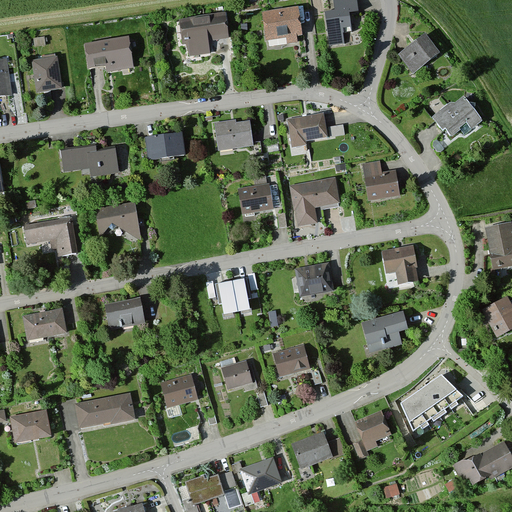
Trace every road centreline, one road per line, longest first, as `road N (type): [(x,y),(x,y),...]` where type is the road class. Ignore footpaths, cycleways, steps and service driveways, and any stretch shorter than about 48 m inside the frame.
road 1 (residential): [(0,304),(445,222)]
road 2 (residential): [(158,466),(321,412),(408,370),(436,345),(453,296),(455,258),(445,222)]
road 3 (residential): [(365,110),(298,92),(0,134)]
road 4 (residential): [(0,506),(158,466)]
road 5 (residential): [(445,222),(392,133),(365,110)]
